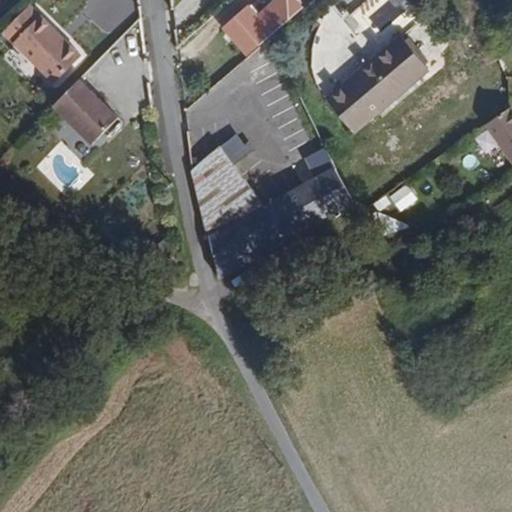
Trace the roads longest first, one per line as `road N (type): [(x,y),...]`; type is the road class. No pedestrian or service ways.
road 1 (residential): [(208,280),(181,178),(158,0)]
road 2 (residential): [(326,511),(230,338),(208,280)]
road 3 (residential): [(0,207),(174,260),(208,280)]
